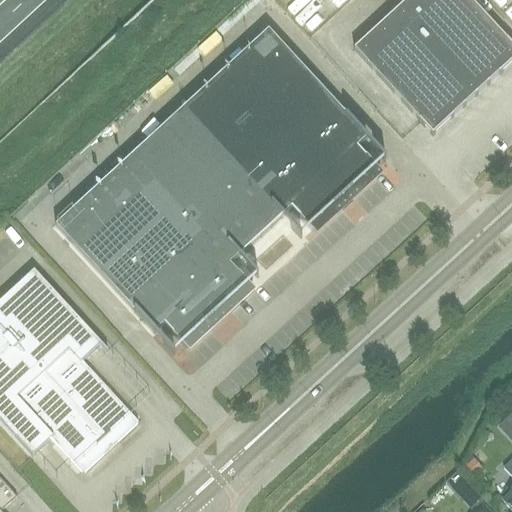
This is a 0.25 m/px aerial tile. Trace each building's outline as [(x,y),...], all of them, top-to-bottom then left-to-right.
[(425,129),(433,138),(455,119),(454,118),(459,114),(463,109),(464,110),(467,107),(466,107),(476,98),(476,99),(479,96),(478,96),(488,87),(488,88),(491,85),(500,76),(500,77),(504,74),(503,74),(511,66),(511,46),(469,0),(411,0),(355,52),(425,129)] [(283,218),(282,219),(301,239),(310,231),(312,232),(378,171),(377,169),(387,161),(269,33),(185,111),(283,218)] [(283,218),(185,111),(56,228),(174,356),(183,347),(184,349),(251,288),(250,286),(259,278),(241,257),(282,219),(283,218)] [(108,354),(108,353),(35,272),(0,304),(0,421),(33,458),(52,440),(83,475),(139,424),(83,363),(101,346),(108,354)] [(473,460),(461,471),(469,480),(481,469),(473,460)] [(511,461),(503,470),(511,479),(511,493),(503,502),(511,511),(511,461)] [(0,511),(1,511),(17,498),(0,479),(0,511)] [(474,491),(466,499),(474,508),(482,500),(474,491)]
